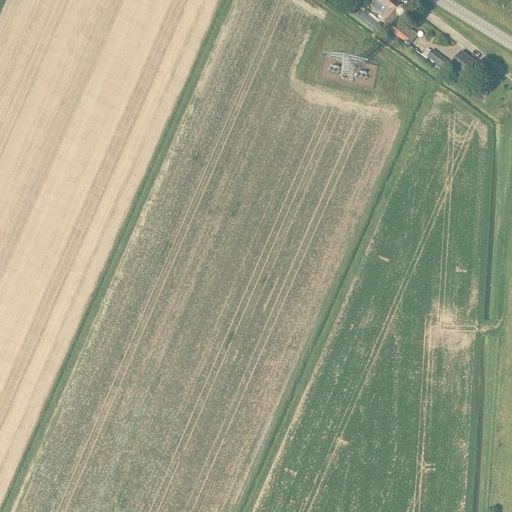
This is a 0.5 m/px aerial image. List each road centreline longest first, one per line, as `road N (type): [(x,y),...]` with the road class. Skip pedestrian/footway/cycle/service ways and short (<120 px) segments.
road 1 (track): [(8,511),(230,0)]
road 2 (track): [(434,86),(248,511)]
road 3 (track): [(485,511),(511,198)]
road 4 (track): [(443,93),(315,0)]
